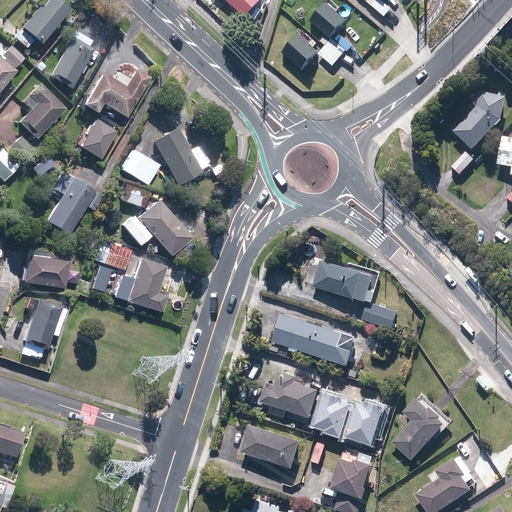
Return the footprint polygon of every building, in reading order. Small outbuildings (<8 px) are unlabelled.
[(21,27),(39,43),(68,9),(58,0),(46,0),(41,7),(39,6),(21,27)] [(262,0),(227,0),(246,17),(263,0),(262,0)] [(328,5),(312,22),(331,40),(347,22),(328,5)] [(300,36),(284,53),(303,70),(319,52),(300,36)] [(48,76),(70,88),(92,49),(71,37),(48,76)] [(333,39),(320,54),(334,66),(347,51),(333,39)] [(10,46),(0,56),(18,72),(27,62),(10,46)] [(0,86),(14,70),(0,58),(0,86)] [(125,116),(148,77),(133,68),(123,85),(100,72),(81,104),(94,111),(100,102),(125,116)] [(16,120),(34,138),(63,108),(37,82),(26,93),(35,101),(16,120)] [(455,130),(473,148),(502,119),(507,96),(482,91),(478,108),(455,130)] [(99,158),(114,132),(94,120),(78,146),(99,158)] [(174,127),(151,140),(176,184),(199,171),(174,127)] [(21,136),(11,145),(25,158),(34,149),(21,136)] [(511,139),(505,138),(500,163),(511,165),(511,139)] [(0,149),(0,176),(3,180),(18,165),(0,149)] [(146,158),(131,149),(120,168),(135,177),(146,158)] [(467,151),(452,166),(460,175),(476,159),(467,151)] [(93,189),(69,176),(45,220),(68,233),(93,189)] [(124,183),(119,199),(140,206),(146,190),(124,183)] [(157,199),(136,217),(168,254),(189,237),(157,199)] [(129,250),(108,243),(102,262),(122,269),(129,250)] [(26,255),(22,281),(63,287),(67,261),(26,255)] [(162,265),(138,258),(125,299),(160,310),(164,295),(154,292),(162,265)] [(321,259),(313,286),(366,301),(374,275),(321,259)] [(58,305),(36,298),(23,340),(45,347),(58,305)] [(368,302),(362,319),(392,328),(397,311),(368,302)] [(283,313),(274,341),(347,365),(356,337),(283,313)] [(268,383),(262,401),(311,416),(319,389),(296,382),(298,377),(280,372),(276,385),(268,383)] [(393,442),(413,459),(445,423),(417,398),(405,411),(413,418),(393,442)] [(252,424),(243,451),(292,467),(301,440),(252,424)] [(0,428),(0,454),(14,459),(21,435),(0,428)] [(342,457),(333,487),(341,490),(336,508),(348,511),(358,511),(364,496),(365,497),(367,487),(364,487),(372,463),(357,459),(356,461),(342,457)] [(416,494),(429,511),(436,511),(472,488),(463,475),(466,473),(456,457),(437,470),(442,476),(416,494)] [(245,508),(243,511),(296,511),(291,511),(290,511),(285,511),(279,510),(280,507),(257,500),(254,511),(245,508)]
